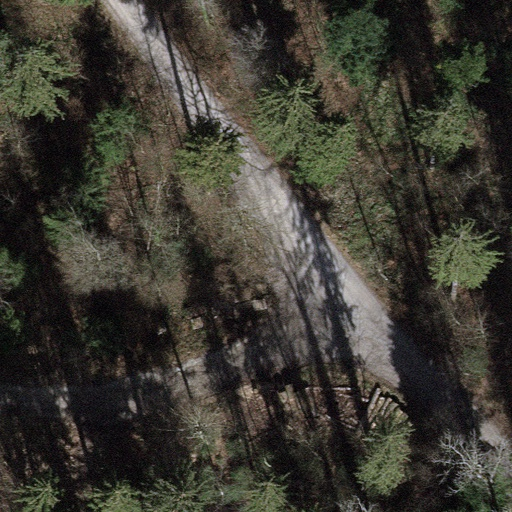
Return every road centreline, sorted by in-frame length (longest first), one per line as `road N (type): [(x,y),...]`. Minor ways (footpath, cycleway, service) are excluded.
road 1 (track): [(128,0),(354,300),(511,470)]
road 2 (track): [(354,300),(258,356),(177,388),(0,402)]
